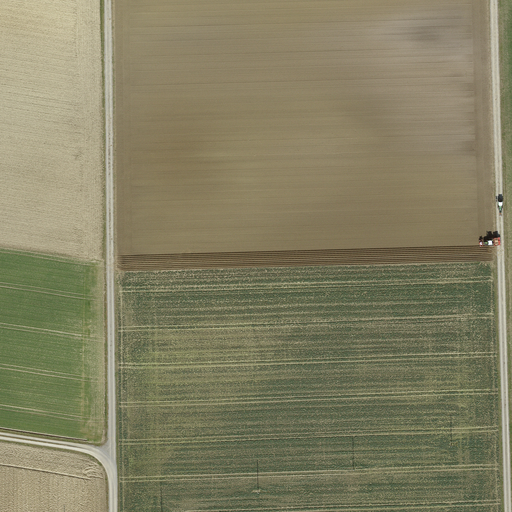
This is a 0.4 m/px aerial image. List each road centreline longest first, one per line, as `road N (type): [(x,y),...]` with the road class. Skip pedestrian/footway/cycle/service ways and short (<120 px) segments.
road 1 (track): [(495,0),(511,511)]
road 2 (track): [(113,511),(108,0)]
